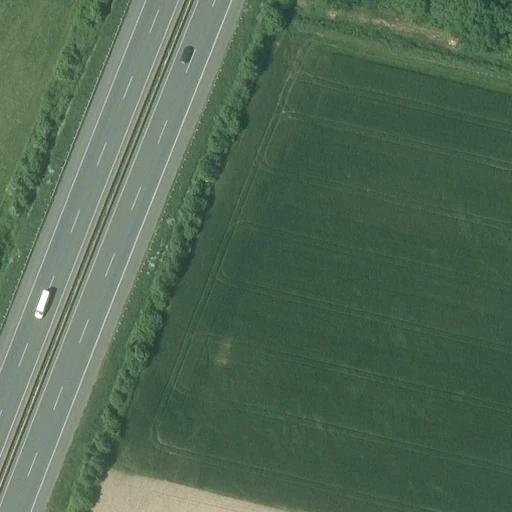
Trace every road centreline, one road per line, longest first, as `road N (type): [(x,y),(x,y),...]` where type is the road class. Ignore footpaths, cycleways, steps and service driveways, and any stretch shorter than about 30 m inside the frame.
road 1 (motorway): [(29,511),(226,0)]
road 2 (motorway): [(154,0),(0,398)]
